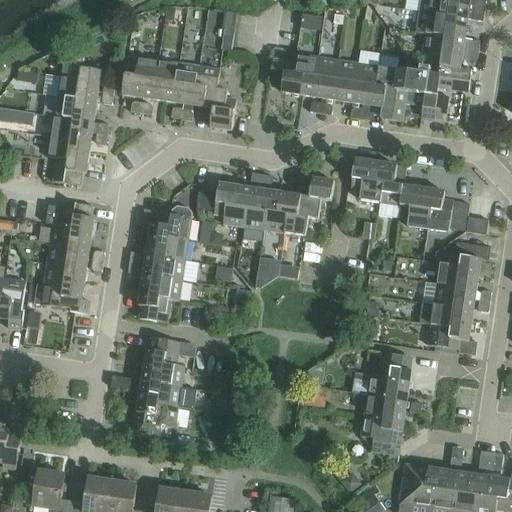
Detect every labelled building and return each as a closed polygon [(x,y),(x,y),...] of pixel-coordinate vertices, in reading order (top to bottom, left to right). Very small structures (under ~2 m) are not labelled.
[(416,11),(418,0),(404,0),(403,9),(416,11)] [(420,0),(419,13),(448,18),(447,28),(466,31),(468,20),(472,20),(472,22),(483,23),(484,13),(473,11),(469,11),(450,8),(450,0),(420,0)] [(450,0),(450,8),(469,11),(470,0),(450,0)] [(475,3),(473,11),(484,13),(486,2),(478,1),(475,3)] [(152,11),(140,15),(146,37),(158,33),(152,11)] [(448,18),(419,13),(416,33),(426,35),(445,38),(444,48),(463,51),(466,31),(447,28),(448,18)] [(445,38),(426,35),(423,56),(441,59),(440,68),(460,71),(460,70),(463,51),(444,48),(445,38)] [(478,53),(480,43),(471,41),(468,44),(467,51),(478,53)] [(478,53),(467,51),(466,59),(468,62),(477,64),(478,53)] [(79,91),(98,94),(101,73),(82,70),(84,60),(64,57),(61,78),(80,81),(79,91)] [(315,79),(318,60),(297,57),(296,65),(273,61),(269,89),(282,91),(281,94),(302,97),(305,78),(315,79)] [(135,78),(125,77),(122,97),(143,100),(146,80),(156,82),(159,63),(138,59),(135,78)] [(305,78),(302,97),(322,100),(325,81),(335,82),(338,63),(318,60),(315,79),(305,78)] [(179,66),(159,63),(156,82),(146,80),(143,100),(163,103),(166,83),(176,85),(179,66)] [(358,66),(338,63),(335,82),(325,81),(322,100),(343,103),(345,84),(356,85),(358,66)] [(199,69),(179,66),(176,85),(166,83),(163,103),(183,106),(186,87),(196,88),(199,69)] [(345,84),(343,103),(363,106),(366,87),(376,88),(379,69),(358,66),(356,85),(345,84)] [(439,78),(419,75),(416,95),(424,96),(436,97),(433,122),(444,124),(448,98),(437,97),(438,89),(468,94),(472,72),(460,70),(460,71),(440,68),(439,78)] [(186,87),(183,106),(204,109),(206,89),(217,91),(220,72),(199,69),(196,88),(186,87)] [(363,106),(382,109),(383,109),(386,90),(396,91),(399,72),(379,69),(376,88),(366,87),(363,106)] [(383,109),(382,109),(380,121),(402,124),(406,94),(416,95),(419,75),(399,72),(396,91),(386,90),(383,109)] [(80,81),(61,78),(58,98),(77,101),(76,111),(95,114),(98,94),(79,91),(80,81)] [(104,87),(103,95),(113,96),(115,86),(107,85),(104,87)] [(206,89),(204,109),(213,110),(210,129),(232,133),(236,102),(226,100),(227,92),(217,91),(206,89)] [(113,96),(103,95),(101,103),(104,106),(112,107),(113,96)] [(424,96),(421,121),(433,122),(436,97),(424,96)] [(77,101),(58,98),(55,119),(74,121),(73,132),(92,134),(95,114),(76,111),(77,101)] [(141,115),(142,104),(135,103),(132,105),(130,114),(141,115)] [(320,115),(322,105),(314,103),(311,106),(309,114),(320,115)] [(150,106),(142,104),(141,115),(151,117),(153,109),(150,106)] [(330,106),(322,105),(320,115),(331,117),(332,109),(330,106)] [(181,121),(183,110),(175,109),(172,111),(171,120),(181,121)] [(351,112),(350,120),(360,121),(362,111),(354,109),(351,112)] [(191,112),(183,110),(181,121),(192,123),(193,115),(191,112)] [(370,112),(362,111),(360,121),(371,123),(372,115),(370,112)] [(50,133),(51,120),(38,119),(37,132),(50,133)] [(55,119),(52,139),(71,142),(70,152),(89,154),(92,134),(73,132),(74,121),(55,119)] [(97,135),(107,137),(109,126),(101,125),(98,127),(97,135)] [(107,137),(97,135),(95,143),(98,146),(106,147),(107,137)] [(71,142),(52,139),(49,160),(57,161),(53,184),(81,188),(83,175),(86,176),(89,154),(70,152),(71,142)] [(373,184),(376,164),(355,161),(351,192),(361,193),(359,202),(380,205),(383,185),(373,184)] [(406,169),(376,164),(373,184),(383,185),(380,205),(401,208),(404,188),(394,187),(395,177),(405,178),(406,169)] [(262,176),(251,175),(250,183),(252,186),(261,187),(262,176)] [(262,176),(261,187),(268,188),(271,186),(273,178),(262,176)] [(404,187),(405,178),(395,177),(394,187),(404,188),(401,208),(410,209),(407,228),(428,231),(431,211),(421,210),(424,190),(404,187)] [(303,178),(302,188),(311,190),(310,199),(300,198),(297,217),(308,218),(308,219),(318,221),(321,202),(331,203),(334,183),(303,178)] [(237,208),(240,188),(219,185),(214,216),(224,218),(223,226),(244,229),(247,209),(237,208)] [(205,188),(202,187),(198,211),(209,213),(212,189),(205,188)] [(260,191),(240,188),(237,208),(247,209),(244,229),(264,232),(267,212),(257,211),(260,191)] [(300,197),(280,194),(277,214),(287,215),(284,235),(305,238),(308,219),(308,218),(297,217),(300,198),(310,199),(311,190),(302,188),(300,197)] [(445,194),(424,190),(421,210),(431,211),(428,231),(449,234),(449,231),(466,234),(468,219),(470,206),(444,202),(445,194)] [(280,194),(260,191),(257,211),(267,212),(264,232),(284,235),(287,215),(277,214),(280,194)] [(53,225),(50,246),(70,249),(71,239),(91,242),(94,221),(91,220),(93,208),(65,203),(61,226),(53,225)] [(172,212),(171,218),(161,217),(161,214),(144,211),(142,224),(151,226),(148,246),(167,249),(169,239),(188,242),(192,215),(188,209),(177,208),(172,212)] [(468,219),(466,234),(486,237),(488,222),(468,219)] [(6,245),(10,245),(13,224),(5,223),(1,244),(2,244),(2,247),(5,247),(6,245)] [(50,246),(47,266),(67,269),(68,259),(88,262),(91,242),(71,239),(70,249),(50,246)] [(167,249),(148,246),(145,266),(164,269),(165,259),(185,262),(188,242),(169,239),(167,249)] [(302,256),(320,256),(321,242),(302,242),(302,256)] [(440,265),(437,286),(457,289),(458,279),(478,282),(481,261),(488,262),(490,249),(456,244),(454,257),(450,256),(449,266),(440,265)] [(103,264),(104,253),(96,252),(93,254),(92,262),(103,264)] [(139,255),(131,254),(129,264),(140,266),(141,258),(139,255)] [(67,269),(47,266),(44,286),(64,289),(65,279),(85,282),(88,262),(68,259),(67,269)] [(145,266),(142,287),(161,290),(162,279),(182,282),(185,262),(165,259),(164,269),(145,266)] [(103,264),(92,262),(91,270),(93,273),(101,275),(103,264)] [(317,281),(318,263),(301,262),(300,280),(317,281)] [(234,282),(234,270),(221,269),(220,282),(234,282)] [(64,289),(44,286),(41,307),(71,312),(71,314),(88,317),(90,304),(82,302),(85,282),(65,279),(64,289)] [(161,290),(142,287),(138,308),(141,308),(139,321),(167,325),(170,302),(179,303),(182,282),(162,279),(161,290)] [(425,284),(422,305),(454,309),(455,299),(475,302),(478,282),(458,279),(457,289),(437,286),(425,284)] [(26,284),(5,281),(2,300),(0,300),(0,319),(10,321),(8,330),(21,332),(24,315),(21,314),(26,284)] [(480,295),(479,303),(490,304),(491,294),(483,292),(480,295)] [(454,309),(422,305),(419,325),(431,327),(451,329),(452,319),(472,322),(475,302),(455,299),(454,309)] [(490,304),(479,303),(478,310),(480,313),(488,315),(490,304)] [(451,329),(431,327),(428,347),(459,352),(458,355),(475,357),(477,344),(469,343),(472,322),(452,319),(451,329)] [(193,346),(179,344),(152,340),(150,353),(147,352),(143,373),(163,376),(161,386),(181,389),(184,368),(176,367),(178,357),(195,360),(196,353),(196,351),(193,346)] [(370,376),(367,397),(387,400),(388,390),(408,393),(411,372),(407,372),(409,359),(382,355),(378,378),(370,376)] [(163,376),(143,373),(140,393),(160,396),(158,406),(178,409),(181,389),(161,386),(163,376)] [(323,407),(325,392),(302,390),(301,404),(323,407)] [(387,400),(367,397),(364,418),(384,420),(385,410),(405,413),(408,393),(388,390),(387,400)] [(160,396),(140,393),(134,437),(160,441),(162,428),(175,430),(178,409),(158,406),(160,396)] [(409,414),(420,415),(422,405),(414,403),(411,406),(409,414)] [(384,420),(364,418),(361,438),(374,440),(372,453),(399,457),(405,413),(385,410),(384,420)] [(10,425),(0,423),(0,463),(3,464),(3,469),(16,471),(19,446),(7,445),(10,425)] [(464,450),(453,449),(450,468),(458,470),(461,467),(464,450)] [(456,494),(453,511),(474,511),(476,497),(487,498),(490,474),(493,455),(481,453),(478,473),(480,473),(480,477),(469,476),(466,495),(456,494)] [(476,497),(474,511),(495,511),(497,500),(507,502),(507,505),(511,506),(511,486),(510,486),(510,482),(499,480),(500,476),(501,476),(504,456),(493,455),(490,474),(487,498),(476,497)] [(405,466),(401,493),(398,511),(432,511),(433,510),(436,491),(446,492),(449,473),(405,466)] [(38,472),(38,475),(30,473),(27,493),(35,494),(33,508),(49,510),(48,511),(71,511),(73,503),(61,501),(65,476),(38,472)] [(469,476),(449,473),(446,492),(436,491),(433,510),(444,511),(453,511),(456,494),(466,495),(469,476)] [(73,503),(71,511),(108,511),(112,483),(88,480),(85,505),(73,503)] [(112,483),(108,511),(135,511),(133,511),(136,487),(112,483)] [(375,497),(380,493),(375,487),(353,502),(360,511),(384,511),(385,511),(375,497)] [(156,511),(183,511),(186,494),(160,490),(156,511)] [(186,494),(183,511),(209,511),(212,498),(186,494)] [(293,511),(295,502),(270,498),(268,511),(293,511)]
